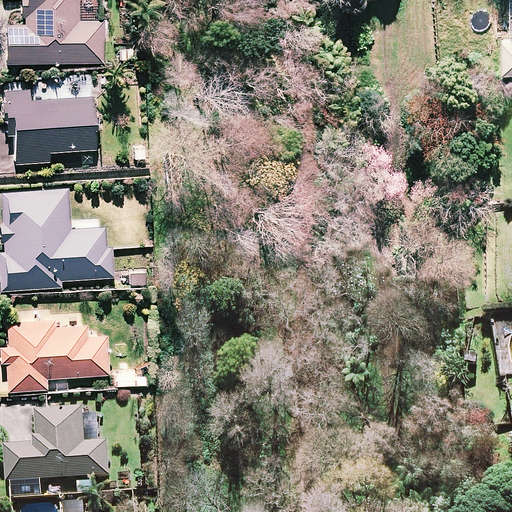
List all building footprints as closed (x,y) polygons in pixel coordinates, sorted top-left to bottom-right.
[(21,0),(22,19),(26,19),(26,28),(9,28),(9,65),(104,64),(104,21),(78,21),(78,0),(21,0)] [(110,26),(115,41),(133,36),(127,20),(110,26)] [(35,100),(34,91),(5,92),(6,120),(16,120),(17,164),(51,163),(50,152),(96,151),(95,98),(35,100)] [(71,229),(69,190),(1,193),(3,234),(4,252),(0,252),(2,290),(62,288),(62,281),(114,278),(112,248),(107,248),(106,227),(71,229)] [(87,326),(53,328),(53,321),(7,323),(9,346),(1,347),(2,362),(7,362),(9,392),(47,390),(47,379),(109,375),(107,336),(87,337),(87,326)] [(98,479),(114,478),(112,445),(89,446),(87,412),(40,415),(41,447),(10,449),(12,484),(80,481),(98,479)]
